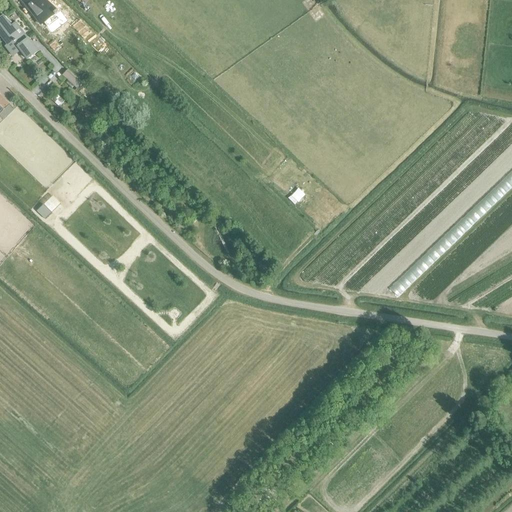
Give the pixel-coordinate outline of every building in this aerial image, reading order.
[(23,1),(41,25),(44,23),(47,27),(58,19),(56,15),(58,13),(57,11),(56,11),(44,0),(24,0),(23,1)] [(3,16),(0,18),(0,35),(8,45),(5,47),(13,57),(21,51),(27,59),(27,60),(37,52),(15,23),(11,27),(3,16)] [(66,72),(63,76),(74,86),(77,89),(80,85),(77,83),(66,72)] [(0,95),(0,114),(9,105),(0,95)] [(109,124),(119,133),(124,128),(113,119),(109,124)] [(43,205),(37,211),(45,220),(52,214),(43,205)]
